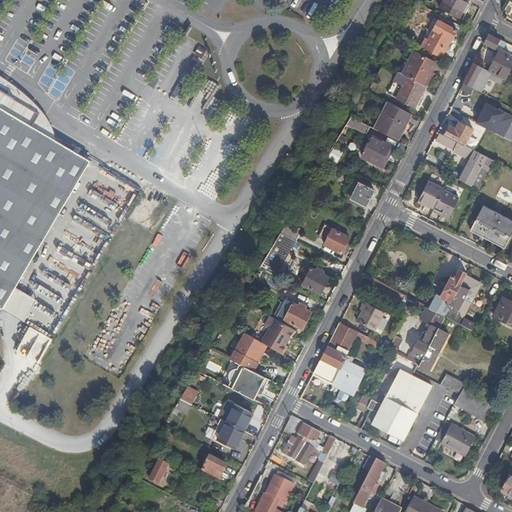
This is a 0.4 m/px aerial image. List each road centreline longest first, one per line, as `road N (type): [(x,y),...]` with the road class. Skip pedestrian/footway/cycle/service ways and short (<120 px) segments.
road 1 (unknown): [(0,406),(43,262),(65,219),(125,158)]
road 2 (unclassified): [(305,31),(280,20),(244,30),(230,49),(230,79),(263,111),(294,108),(316,86)]
road 3 (residential): [(387,208),(286,403)]
road 4 (residential): [(484,20),(387,208)]
road 5 (residential): [(474,497),(286,403)]
road 6 (residential): [(511,274),(387,208)]
road 7 (residential): [(286,403),(230,511)]
